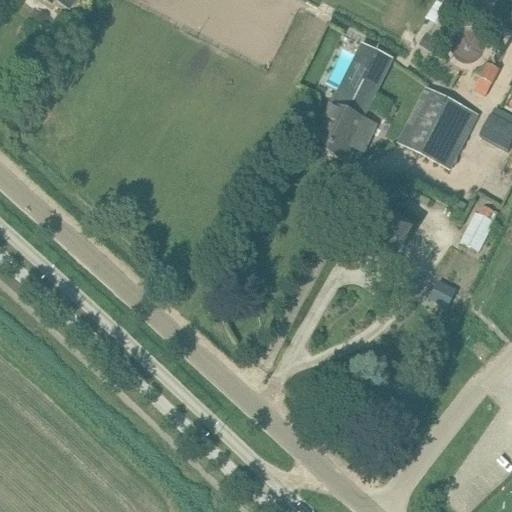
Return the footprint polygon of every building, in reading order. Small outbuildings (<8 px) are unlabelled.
[(388,60),(361,46),(334,102),(347,108),(349,103),(364,110),(383,73),(382,72),(388,60)] [(487,67),(474,93),(484,99),(498,72),(487,67)] [(432,93),(403,149),(434,165),(462,109),(432,93)] [(313,148),(346,163),(357,139),(367,143),(375,125),(332,106),(313,148)] [(511,149),(511,125),(494,116),(482,137),(511,152),(511,149)] [(476,213),(460,243),(479,253),(494,223),(490,221),(494,213),(483,208),(479,215),(476,213)] [(369,232),(360,246),(389,266),(400,249),(410,234),(392,223),(376,212),(365,230),(369,232)] [(427,304),(445,314),(456,292),(443,285),(438,295),(434,293),(427,304)]
